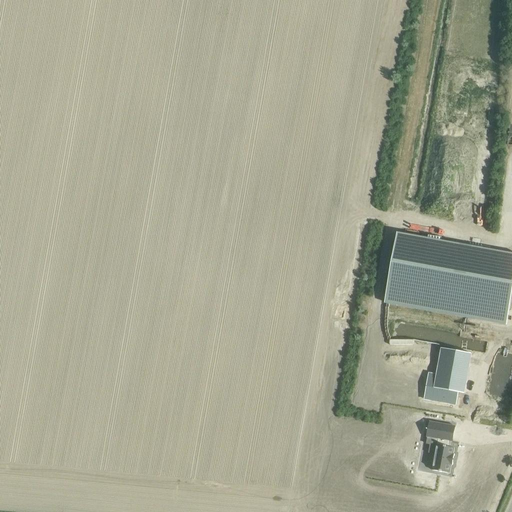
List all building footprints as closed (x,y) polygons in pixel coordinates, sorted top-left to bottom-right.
[(470,96),(469,104),(480,105),(480,96),(470,96)] [(386,304),(506,326),(511,295),(511,253),(441,241),(441,237),(432,235),(431,239),(399,233),(386,304)] [(483,342),(483,334),(470,334),(470,341),(483,342)] [(511,347),(497,346),(492,384),(502,385),(503,379),(509,380),(511,355),(511,347)] [(428,373),(426,387),(434,388),(432,401),(456,406),(457,397),(455,396),(456,392),(464,394),(471,354),(441,348),(437,375),(428,373)] [(401,365),(402,359),(391,356),(390,362),(401,365)] [(427,435),(426,437),(438,439),(437,445),(436,445),(432,470),(449,474),(451,465),(452,465),(454,454),(453,454),(454,448),(448,447),(449,441),(452,442),(453,439),(455,426),(429,422),(427,435)]
